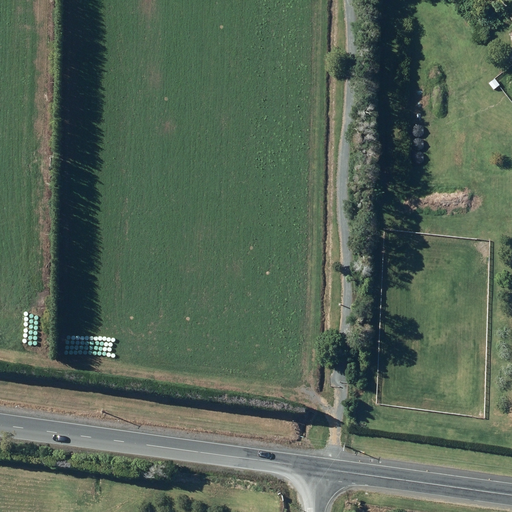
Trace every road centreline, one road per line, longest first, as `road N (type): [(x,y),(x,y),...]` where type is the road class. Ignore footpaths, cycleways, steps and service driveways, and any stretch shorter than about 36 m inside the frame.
road 1 (tertiary): [(0,424),(315,467)]
road 2 (tertiary): [(315,467),(511,494)]
